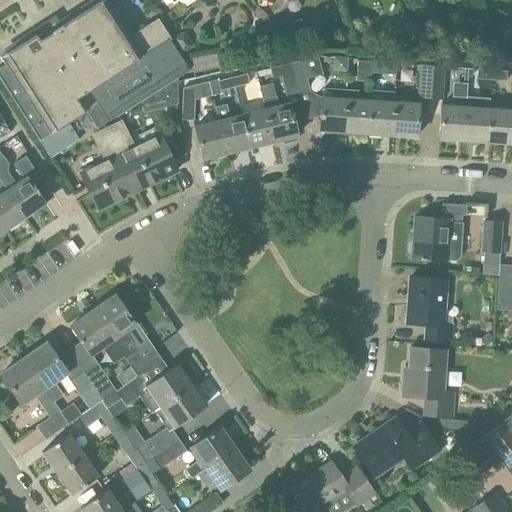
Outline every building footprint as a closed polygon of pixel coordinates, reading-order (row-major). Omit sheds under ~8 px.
[(0,67),(0,80),(39,141),(40,141),(50,159),(79,140),(68,122),(84,112),(85,112),(98,131),(106,127),(110,125),(107,122),(188,70),(169,40),(170,39),(158,19),(130,36),(111,6),(107,0),(102,0),(39,41),(35,35),(6,54),(0,57),(4,64),(0,67)] [(180,55),(193,48),(183,30),(170,37),(180,55)] [(274,42),(270,31),(248,39),(253,50),(274,42)] [(194,73),(219,68),(216,54),(191,59),(194,73)] [(290,63),(298,94),(310,92),(307,79),(323,75),(318,56),(290,63)] [(372,72),(372,62),(357,61),(357,71),(372,72)] [(386,73),(387,63),(372,62),(372,72),(386,73)] [(286,97),(298,94),(290,63),(278,66),(286,97)] [(429,99),(432,65),(419,64),(417,98),(429,99)] [(443,100),(445,66),(432,65),(429,99),(443,100)] [(491,80),(492,70),(477,69),(476,79),(491,80)] [(506,81),(507,71),(492,70),(491,80),(506,81)] [(247,74),(232,78),(234,87),(249,83),(247,74)] [(231,88),(234,87),(232,78),(218,81),(220,90),(231,88)] [(194,120),(195,88),(183,87),(181,120),(194,120)] [(344,133),(347,90),(322,89),(322,98),(321,100),(315,100),(314,110),(315,112),(315,118),(320,119),(319,131),(344,133)] [(370,101),(356,100),(357,91),(347,90),(344,133),(368,135),(370,101)] [(262,100),(265,110),(272,142),(297,135),(289,104),(278,106),(275,97),(262,100)] [(463,141),(465,108),(466,98),(452,97),(451,107),(442,106),(439,140),(463,141)] [(391,136),(394,103),(370,101),(368,135),(391,136)] [(394,103),(391,136),(416,138),(419,105),(394,103)] [(216,108),(219,121),(227,153),(249,148),(241,116),(230,118),(227,106),(216,108)] [(487,143),(489,109),(465,108),(463,141),(487,143)] [(511,145),(511,130),(511,111),(489,109),(487,143),(511,145)] [(249,148),(272,142),(265,110),(241,116),(249,148)] [(0,139),(10,133),(0,117),(0,139)] [(110,125),(106,127),(120,155),(138,191),(177,172),(159,136),(157,137),(153,129),(139,136),(143,144),(135,148),(121,120),(110,125)] [(203,159),(227,153),(219,121),(195,127),(203,159)] [(104,163),(80,174),(98,210),(138,191),(120,155),(106,127),(98,131),(91,135),(104,163)] [(3,157),(0,158),(0,181),(0,182),(6,191),(25,218),(45,204),(35,189),(33,186),(40,181),(25,158),(13,166),(22,180),(15,184),(10,176),(7,172),(8,165),(6,161),(3,157)] [(6,191),(0,194),(0,224),(5,232),(25,218),(6,191)] [(414,217),(411,257),(448,259),(456,260),(458,258),(459,248),(460,232),(450,231),(451,222),(460,223),(461,215),(465,215),(466,206),(442,204),(441,219),(414,217)] [(500,254),(502,222),(482,220),(480,252),(483,252),(482,274),(498,275),(500,254)] [(511,265),(499,265),(496,309),(511,310),(511,265)] [(460,342),(461,328),(452,327),(452,326),(444,325),(447,280),(410,277),(407,324),(427,325),(426,340),(451,342),(451,341),(460,342)] [(116,295),(93,312),(112,340),(124,357),(125,358),(126,359),(136,352),(131,345),(133,344),(124,332),(136,324),(116,295)] [(113,366),(124,357),(112,340),(93,312),(70,327),(89,356),(100,348),(113,366)] [(54,402),(63,395),(54,382),(67,374),(47,343),(24,359),(54,402)] [(139,350),(136,352),(126,359),(125,358),(124,359),(137,376),(161,359),(154,349),(143,356),(139,350)] [(443,392),(445,351),(410,349),(408,381),(403,380),(402,396),(426,397),(425,414),(451,416),(453,393),(443,392)] [(54,402),(24,359),(0,375),(21,405),(34,396),(49,417),(35,427),(45,440),(68,424),(54,402)] [(117,391),(136,378),(136,377),(116,391),(97,362),(83,372),(103,401),(117,391)] [(155,412),(191,386),(177,366),(144,388),(143,388),(136,378),(117,391),(103,401),(102,401),(107,408),(120,399),(126,406),(139,397),(151,414),(154,411),(155,412)] [(93,407),(102,401),(103,401),(83,372),(69,381),(89,409),(93,407)] [(173,429),(205,407),(191,386),(155,412),(165,428),(148,439),(154,448),(146,453),(151,460),(145,463),(146,464),(153,460),(179,441),(172,429),(173,429)] [(106,409),(98,414),(115,438),(123,433),(106,409)] [(497,453),(511,441),(511,414),(484,436),(497,453)] [(406,433),(396,418),(354,447),(374,476),(404,455),(413,469),(440,451),(420,423),(406,433)] [(200,460),(183,471),(189,480),(195,476),(234,449),(219,428),(191,447),(200,460)] [(123,433),(115,438),(136,470),(145,463),(136,449),(135,450),(123,433)] [(57,474),(83,456),(69,435),(42,453),(57,474)] [(179,441),(153,460),(160,469),(186,451),(179,441)] [(234,449),(195,476),(205,490),(215,482),(221,490),(249,471),(234,449)] [(450,460),(462,477),(475,467),(464,451),(450,460)] [(71,495),(97,477),(83,456),(57,474),(71,495)] [(146,464),(145,463),(136,470),(151,491),(159,485),(151,474),(152,473),(146,464)] [(290,490),(305,511),(314,511),(347,490),(357,505),(373,494),(356,470),(341,480),(330,463),(290,490)] [(440,468),(427,476),(432,483),(444,474),(440,468)] [(163,511),(167,510),(173,506),(159,485),(151,491),(163,508),(157,511),(163,511)] [(83,511),(119,511),(121,511),(106,489),(80,507),(83,511)] [(209,511),(222,503),(215,492),(190,510),(186,511),(209,511)] [(494,492),(470,509),(472,511),(505,511),(506,510),(494,492)]
